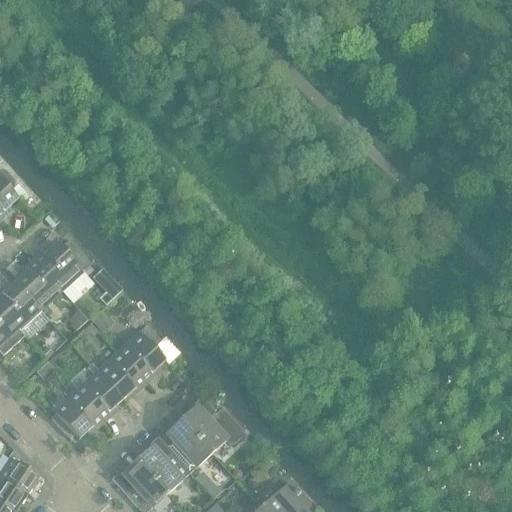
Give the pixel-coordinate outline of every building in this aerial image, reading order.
[(0,182),(0,222),(8,215),(4,212),(16,201),(0,182)] [(41,253),(32,261),(61,294),(83,274),(57,245),(45,256),(41,253)] [(25,274),(14,284),(39,313),(61,294),(32,261),(22,270),(25,274)] [(101,272),(92,280),(105,295),(100,300),(106,307),(121,294),(101,272)] [(0,292),(0,312),(18,332),(39,313),(14,284),(2,295),(0,292)] [(23,338),(18,332),(0,312),(0,355),(2,358),(23,338)] [(146,327),(116,354),(145,386),(155,378),(152,374),(164,363),(152,350),(160,343),(146,327)] [(160,343),(152,350),(164,363),(168,367),(179,357),(164,340),(160,343)] [(145,386),(116,354),(95,374),(121,402),(132,392),(136,395),(145,386)] [(121,402),(95,374),(74,393),(103,425),(112,416),(109,413),(121,402)] [(74,393),(52,413),(55,416),(50,420),(69,441),(74,437),(78,441),(90,430),(93,434),(103,425),(74,393)] [(187,411),(189,413),(193,417),(184,426),(211,456),(218,448),(222,452),(226,452),(242,438),(242,433),(224,412),(219,412),(215,415),(200,399),(187,411)] [(168,428),(155,440),(188,476),(211,456),(184,426),(174,435),(168,428)] [(149,458),(139,466),(166,496),(188,476),(155,440),(143,451),(149,458)] [(13,453),(8,460),(9,460),(15,464),(19,459),(13,453)] [(9,460),(0,473),(0,481),(25,498),(37,480),(15,464),(9,460)] [(139,511),(148,511),(166,496),(139,466),(129,475),(123,469),(111,481),(139,511)] [(15,511),(25,498),(0,481),(0,507),(7,511),(15,511)] [(210,485),(202,492),(213,503),(220,497),(210,485)] [(303,511),(283,490),(261,511),(303,511)]
